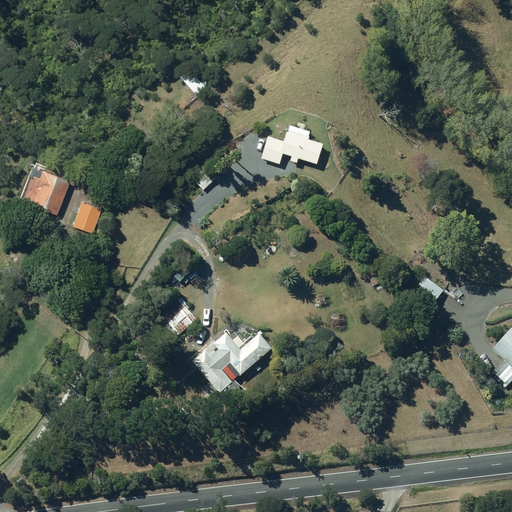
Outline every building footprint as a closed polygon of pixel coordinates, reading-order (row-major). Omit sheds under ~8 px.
[(295,165),(297,159),(315,165),(322,145),(307,139),(309,132),(285,124),(279,140),(266,136),(259,158),(280,165),(283,155),(289,157),(287,162),(295,165)] [(32,159),(15,198),(54,215),(70,175),(32,159)] [(201,190),(212,180),(203,171),(193,182),(201,190)] [(102,209),(80,200),(70,225),(92,234),(102,209)] [(443,291),(424,275),(412,290),(431,305),(443,291)] [(181,333),(195,319),(182,305),(158,328),(182,353),(191,344),(181,333)] [(511,324),(489,350),(502,361),(491,373),(506,387),(511,380),(511,324)] [(193,359),(207,374),(219,387),(223,391),(269,348),(256,334),(252,338),(241,325),(230,335),(225,330),(193,359)]
